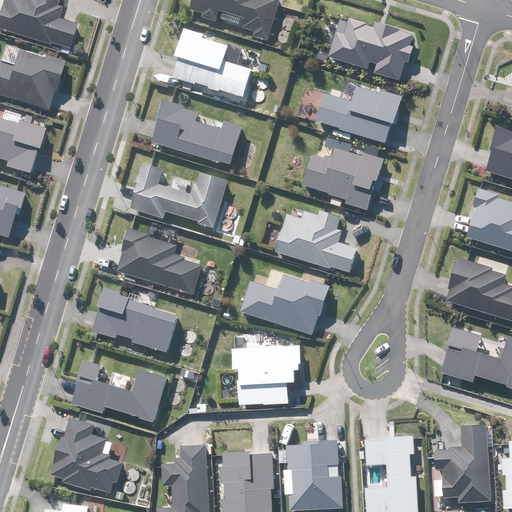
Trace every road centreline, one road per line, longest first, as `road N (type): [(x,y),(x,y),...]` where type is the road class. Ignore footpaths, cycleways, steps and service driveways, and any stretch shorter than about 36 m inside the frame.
road 1 (residential): [(140,0),(0,458)]
road 2 (residential): [(482,7),(391,312)]
road 3 (residential): [(391,312),(396,359),(380,387),(358,384),(350,372),(376,322)]
